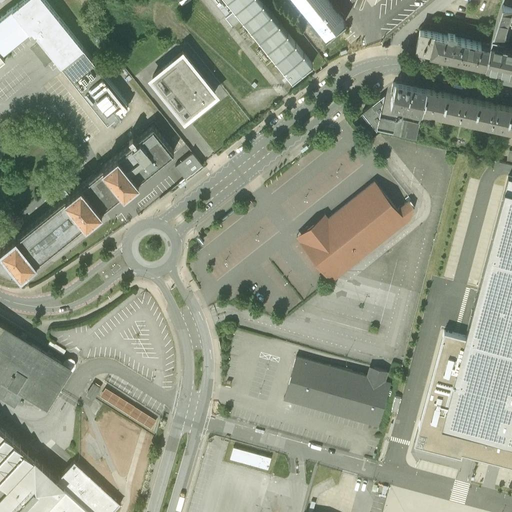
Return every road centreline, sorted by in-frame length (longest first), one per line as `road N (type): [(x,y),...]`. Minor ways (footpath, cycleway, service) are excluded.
road 1 (tertiary): [(367,70),(339,80),(160,223)]
road 2 (tertiary): [(173,234),(361,84),(367,70)]
road 3 (unclassified): [(190,416),(374,470)]
road 4 (tertiary): [(367,70),(404,63),(511,87)]
road 5 (tertiary): [(19,305),(72,307),(133,265)]
road 6 (tertiary): [(125,243),(56,296),(19,305)]
